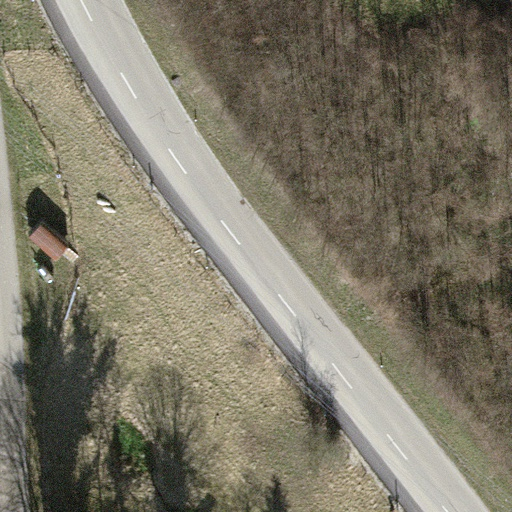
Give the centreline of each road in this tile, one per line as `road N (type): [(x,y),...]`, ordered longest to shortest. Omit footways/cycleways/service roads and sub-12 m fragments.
road 1 (tertiary): [(445,511),(182,170),(85,0)]
road 2 (residential): [(0,273),(9,511)]
